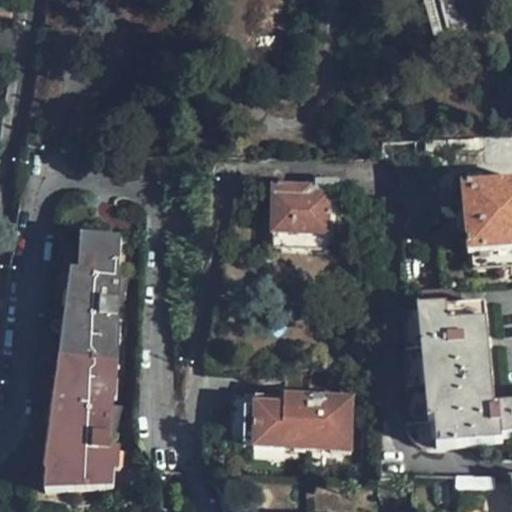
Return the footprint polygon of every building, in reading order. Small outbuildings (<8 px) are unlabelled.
[(10,0),(0,0),(0,18),(2,19),(8,18),(10,0)] [(464,42),(448,0),(434,0),(452,46),(464,42)] [(495,155),(511,153),(511,139),(494,142),(495,155)] [(454,163),(466,161),(463,142),(451,144),(454,163)] [(439,154),(439,144),(429,144),(429,154),(439,154)] [(335,181),(305,182),(305,190),(272,190),(273,238),(345,237),(344,189),(342,184),(339,182),(335,181)] [(511,187),(463,191),(468,256),(471,256),(473,272),(511,269),(511,187)] [(113,384),(118,291),(120,240),(59,236),(58,245),(54,282),(45,358),(45,374),(45,395),(45,495),(113,493),(115,452),(109,452),(113,384)] [(345,239),(345,237),(273,238),(273,254),(336,253),(337,250),(337,249),(337,247),(338,246),(339,245),(340,243),(341,242),(342,241),(344,240),(345,239)] [(460,289),(440,291),(421,294),(422,313),(417,314),(430,426),(438,425),(441,452),(502,446),(502,442),(511,440),(511,407),(496,409),(492,377),(485,307),(462,309),(460,289)] [(430,426),(417,314),(404,315),(407,400),(408,434),(412,441),(420,449),(428,452),(434,453),(441,452),(438,425),(430,426)] [(355,371),(382,372),(382,345),(356,344),(355,371)] [(283,400),(297,400),(297,392),(284,392),(283,400)] [(253,453),(254,399),(234,399),(229,408),(229,453),(253,453)] [(253,453),(351,455),(351,419),(351,401),(297,400),(283,400),(254,399),(253,453)] [(511,478),(467,480),(467,506),(505,506),(511,505),(511,478)]
